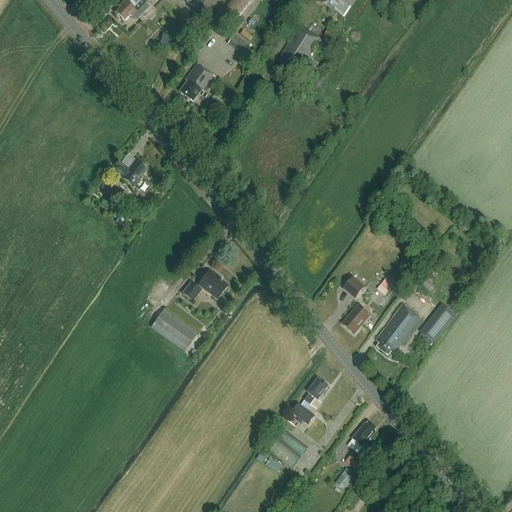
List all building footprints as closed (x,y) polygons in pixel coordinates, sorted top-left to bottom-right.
[(149,9),(144,5),(145,4),(149,0),(123,0),(125,1),(118,8),(120,9),(114,15),(123,23),(129,17),(130,19),(132,17),(137,12),(142,16),(149,9)] [(182,0),(204,20),(223,0),(182,0)] [(236,23),(253,0),(230,0),(221,12),(236,23)] [(356,0),(316,0),(315,2),(344,20),(356,0)] [(321,41),(298,26),(276,61),(283,66),(281,70),(292,77),(296,71),(300,74),(304,66),(313,71),(317,64),(310,60),(321,41)] [(328,30),(323,38),(337,47),(342,38),(328,30)] [(169,48),(172,36),(163,34),(160,45),(169,48)] [(235,35),(227,45),(243,57),(251,48),(235,35)] [(216,79),(199,66),(187,82),(188,84),(180,94),(187,99),(194,104),(203,93),(204,94),(205,94),(216,79)] [(121,165),(114,175),(122,181),(133,189),(134,188),(137,191),(144,182),(140,179),(147,170),(136,162),(129,171),(121,165)] [(101,194),(108,195),(110,186),(103,185),(101,194)] [(222,283),(222,282),(221,281),(220,282),(217,279),(217,278),(209,272),(198,287),(197,289),(191,284),(182,295),(192,303),(201,292),(200,291),(201,290),(217,302),(228,288),(222,283)] [(161,301),(171,286),(160,278),(149,293),(161,301)] [(365,289),(353,279),(343,291),(355,301),(365,289)] [(389,292),(393,287),(385,281),(381,286),(389,292)] [(438,313),(449,321),(454,315),(443,306),(438,313)] [(358,307),(342,325),(354,335),(370,316),(358,307)] [(421,322),(402,308),(376,342),(380,345),(377,349),(388,357),(391,354),(395,357),(421,322)] [(184,352),(197,334),(164,310),(151,328),(184,352)] [(421,334),(433,343),(437,337),(426,328),(421,334)] [(310,407),(316,411),(321,404),(318,402),(329,388),(318,380),(307,394),(309,395),(304,402),(300,407),(298,406),(292,414),(299,419),(297,422),(300,425),(302,422),(308,426),(314,418),(306,412),(310,407)] [(352,441),(360,447),(363,450),(375,434),(373,433),(376,430),(368,424),(366,426),(364,425),(356,436),(352,441)] [(284,431),(275,441),(299,460),(307,450),(284,431)] [(291,470),(299,460),(275,441),(267,452),(291,470)] [(357,474),(366,463),(353,453),(345,464),(357,474)] [(348,469),(334,485),(342,492),(356,476),(348,469)] [(371,498),(367,504),(374,508),(378,502),(371,498)]
